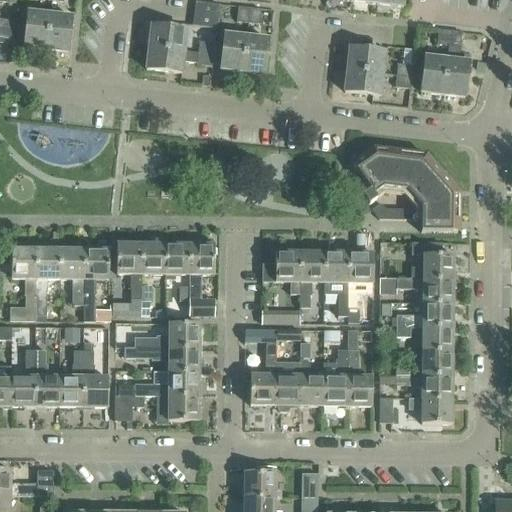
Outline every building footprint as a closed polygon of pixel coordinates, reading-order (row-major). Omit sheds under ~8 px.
[(377,0),(377,6),(403,9),(404,0),(377,0)] [(194,16),(217,19),(219,8),(196,5),(194,16)] [(237,24),(259,27),(261,12),(238,10),(237,24)] [(24,51),(46,53),(50,17),(28,15),(24,51)] [(193,28),(216,31),(217,19),(194,16),(193,28)] [(46,53),(68,55),(72,19),(50,17),(46,53)] [(0,33),(12,35),(14,24),(0,22),(0,33)] [(148,50),(185,54),(187,32),(151,28),(148,50)] [(220,73),(242,75),(246,39),(235,38),(236,33),(225,32),(220,73)] [(437,47),(448,48),(450,34),(439,32),(437,47)] [(0,44),(11,46),(12,35),(0,33),(0,44)] [(447,62),(443,98),(465,100),(469,65),(458,64),(462,35),(450,34),(448,48),(447,62)] [(242,75),(264,78),(269,42),(246,39),(242,75)] [(198,56),(213,57),(214,46),(199,44),(198,56)] [(212,69),(213,57),(198,56),(185,54),(148,50),(146,72),(182,76),(183,65),(197,66),(197,68),(212,69)] [(350,50),(347,73),(382,77),(385,55),(350,50)] [(420,95),(443,98),(447,62),(425,60),(420,95)] [(397,78),(411,80),(412,69),(398,67),(397,78)] [(347,73),(345,95),(380,99),(382,77),(347,73)] [(395,90),(410,91),(411,80),(397,78),(395,90)] [(360,178),(352,184),(368,208),(377,202),(374,197),(383,191),(407,193),(421,210),(421,223),(421,233),(421,235),(425,235),(438,235),(440,235),(453,235),(457,235),(457,233),(457,223),(457,201),(448,190),(450,188),(428,163),(413,161),(414,158),(378,154),(366,162),(364,160),(352,168),(360,178)] [(373,213),(380,223),(413,223),(413,213),(388,213),(384,212),(381,207),(373,213)] [(213,249),(213,246),(211,243),(200,243),(197,246),(197,248),(189,248),(189,278),(189,290),(189,304),(189,307),(200,307),(201,278),(214,278),(214,249),(213,249)] [(423,282),(453,282),(453,258),(441,258),(441,247),(412,246),(412,258),(423,258),(423,282)] [(112,319),(140,320),(141,320),(141,289),(141,277),(142,248),(117,248),(117,277),(130,277),(130,290),(131,290),(131,303),(130,303),(130,307),(112,306),(112,319)] [(141,277),(165,277),(166,248),(142,248),(141,277)] [(165,277),(189,278),(189,248),(166,248),(165,277)] [(10,311),(10,324),(35,324),(36,252),(12,252),(12,269),(3,269),(3,280),(12,280),(12,282),(25,282),(25,311),(10,311)] [(35,324),(46,325),(47,283),(60,283),(60,253),(36,252),(35,324)] [(72,283),(72,307),(73,307),(73,309),(83,309),(84,253),(60,253),(60,283),(72,283)] [(83,309),(84,309),(83,325),(95,326),(95,309),(94,309),(94,299),(95,299),(95,297),(96,297),(96,283),(108,283),(109,253),(84,253),(83,309)] [(290,298),(300,298),(300,287),(301,256),(276,256),(276,285),(290,285),(290,298)] [(300,312),(310,312),(310,298),(311,298),(311,286),(324,286),(325,256),(301,256),(300,287),(300,298),(300,312)] [(338,316),(338,320),(337,323),(348,323),(348,320),(348,257),(325,256),(324,286),(338,286),(338,307),(335,307),(334,316),(338,316)] [(348,320),(360,320),(360,286),(373,286),(373,257),(348,257),(348,320)] [(423,306),(453,306),(453,282),(423,282),(411,282),(393,282),(379,282),(379,291),(393,291),(393,292),(423,293),(423,306)] [(140,321),(149,321),(149,305),(151,304),(152,289),(141,289),(141,320),(140,320),(140,321)] [(179,290),(179,304),(189,304),(189,290),(179,290)] [(391,330),(396,330),(410,330),(410,331),(423,331),(423,330),(453,330),(453,306),(423,306),(423,319),(396,319),(396,320),(391,320),(391,330)] [(189,319),(214,320),(214,308),(200,307),(189,307),(189,319)] [(262,328),(300,329),(300,314),(262,314),(262,328)] [(156,341),(135,341),(134,351),(199,352),(199,327),(170,327),(169,339),(156,339),(156,341)] [(0,349),(11,349),(11,331),(0,330),(0,349)] [(396,330),(396,340),(410,341),(410,331),(410,330),(396,330)] [(422,354),(452,355),(453,330),(423,330),(423,331),(422,354)] [(66,332),(66,345),(79,345),(79,332),(66,332)] [(300,334),(276,333),(276,343),(300,344),(300,334)] [(255,344),(276,344),(276,334),(255,334),(255,344)] [(100,338),(99,354),(110,355),(111,339),(100,338)] [(169,376),(198,376),(199,352),(134,351),(134,362),(152,363),(152,364),(169,364),(169,376)] [(289,367),(299,368),(299,363),(299,352),(289,352),(289,353),(282,353),(282,366),(289,366),(289,367)] [(250,408),(275,408),(275,379),(276,353),(266,353),(265,379),(251,379),(250,408)] [(11,379),(11,410),(35,410),(35,354),(25,354),(25,379),(11,379)] [(35,380),(35,410),(59,410),(59,379),(46,379),(46,354),(35,354),(35,380)] [(59,410),(83,411),(83,354),(73,354),(73,368),(72,368),(72,379),(59,379),(59,410)] [(83,354),(83,411),(107,411),(108,380),(94,380),(94,368),(93,354),(83,354)] [(323,409),(347,410),(347,354),(337,354),(337,363),(335,363),(335,380),(323,380),(323,409)] [(347,410),(371,410),(372,380),(359,380),(359,354),(347,354),(347,410)] [(422,378),(452,379),(452,355),(422,354),(422,378)] [(309,379),(310,367),(303,363),(299,363),(299,368),(299,379),(299,409),(323,409),(323,380),(309,379)] [(395,368),(395,378),(410,378),(410,368),(395,368)] [(0,409),(11,410),(11,379),(11,371),(0,370),(0,409)] [(119,388),(118,399),(143,399),(143,400),(169,400),(169,399),(198,400),(198,376),(169,376),(169,388),(134,387),(134,388),(119,388)] [(395,378),(395,388),(410,389),(410,378),(395,378)] [(422,402),(452,403),(452,379),(422,378),(422,402)] [(275,379),(275,408),(299,409),(299,379),(275,379)] [(115,424),(131,424),(132,410),(143,410),(143,400),(143,399),(118,399),(115,399),(115,424)] [(169,399),(169,400),(169,424),(198,424),(198,400),(169,399)] [(379,426),(392,426),(392,416),(400,416),(400,408),(392,408),(392,402),(380,401),(379,426)] [(421,427),(452,428),(452,403),(422,402),(421,427)] [(244,501),(276,501),(276,502),(281,502),(281,494),(276,494),(276,470),(258,470),(258,476),(244,476),(244,501)] [(37,487),(10,487),(11,473),(0,473),(0,498),(10,499),(40,499),(50,499),(53,499),(53,475),(37,475),(37,487)] [(305,502),(314,502),(314,477),(302,477),(301,501),(305,501),(305,502)] [(0,498),(0,511),(10,511),(10,499),(0,498)] [(40,511),(49,511),(50,499),(40,499),(40,511)] [(275,511),(276,502),(276,501),(244,501),(243,511),(275,511)] [(304,511),(313,511),(314,502),(305,502),(304,511)] [(511,511),(511,503),(495,503),(494,511),(511,511)]
